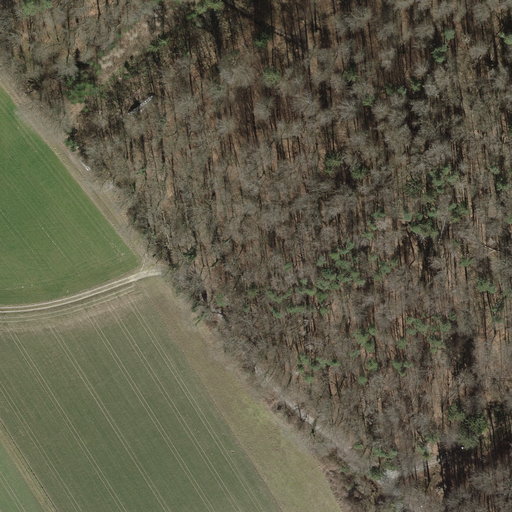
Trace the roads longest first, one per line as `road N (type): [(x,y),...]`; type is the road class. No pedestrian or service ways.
road 1 (track): [(0,51),(158,269),(197,287),(292,406),(420,511)]
road 2 (track): [(158,269),(55,305),(0,306)]
